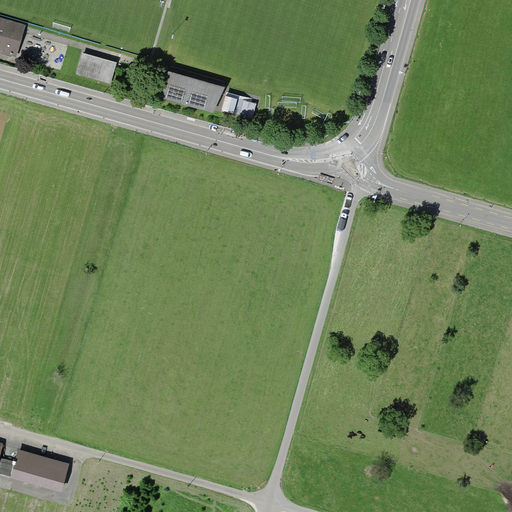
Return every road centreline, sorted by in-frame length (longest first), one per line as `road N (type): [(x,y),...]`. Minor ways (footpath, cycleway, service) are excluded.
road 1 (secondary): [(344,154),(289,158),(0,77)]
road 2 (track): [(363,176),(270,501)]
road 3 (track): [(270,501),(0,426)]
road 4 (tertiary): [(344,154),(385,186),(511,223)]
road 5 (secondary): [(344,154),(370,136),(382,112),(411,0)]
